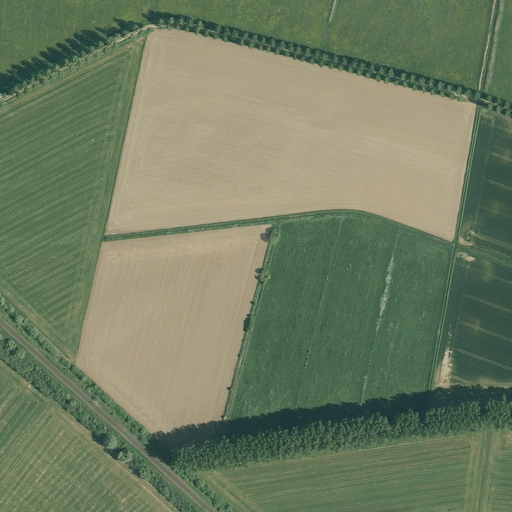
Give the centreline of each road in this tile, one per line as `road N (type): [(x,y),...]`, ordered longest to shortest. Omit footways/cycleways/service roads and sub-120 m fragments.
road 1 (track): [(0,102),(149,27),(173,24),(511,112)]
road 2 (track): [(182,459),(511,415)]
